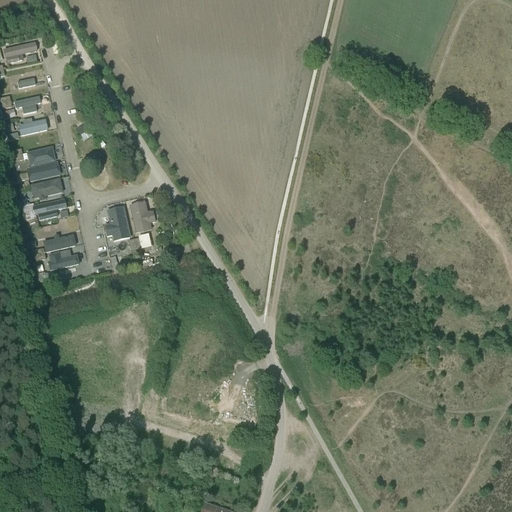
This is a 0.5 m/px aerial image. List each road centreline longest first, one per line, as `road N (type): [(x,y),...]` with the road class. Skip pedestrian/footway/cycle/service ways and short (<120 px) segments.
road 1 (unclassified): [(260,511),(278,451),(274,373),(247,312),(166,185)]
road 2 (track): [(325,63),(261,338)]
road 3 (unclassified): [(82,56),(60,64),(54,79),(83,205)]
road 4 (unclassified): [(166,185),(82,56)]
